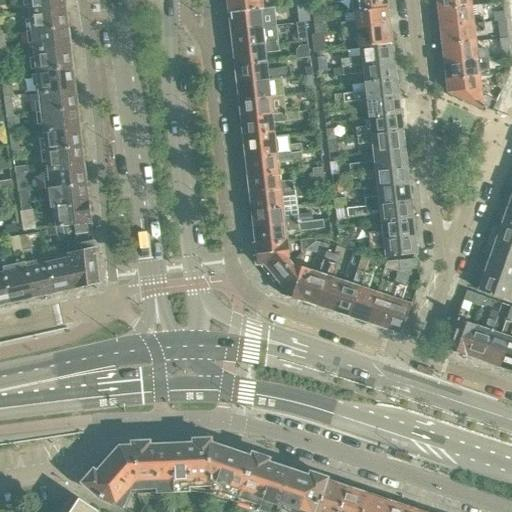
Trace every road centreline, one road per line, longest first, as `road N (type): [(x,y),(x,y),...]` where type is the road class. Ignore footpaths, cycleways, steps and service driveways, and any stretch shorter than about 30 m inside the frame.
road 1 (tertiary): [(115,0),(152,345)]
road 2 (secondary): [(198,396),(299,404),(511,475)]
road 3 (residential): [(192,265),(226,228),(205,48),(170,3)]
road 4 (tertiary): [(192,265),(170,3)]
road 5 (residential): [(412,0),(439,234),(453,251)]
road 6 (secondary): [(389,390),(243,342),(201,338)]
road 7 (secondary): [(0,409),(162,397)]
road 8 (secondary): [(152,345),(0,375)]
road 9 (residential): [(453,251),(501,123)]
road 10 (secondary): [(511,431),(389,390)]
